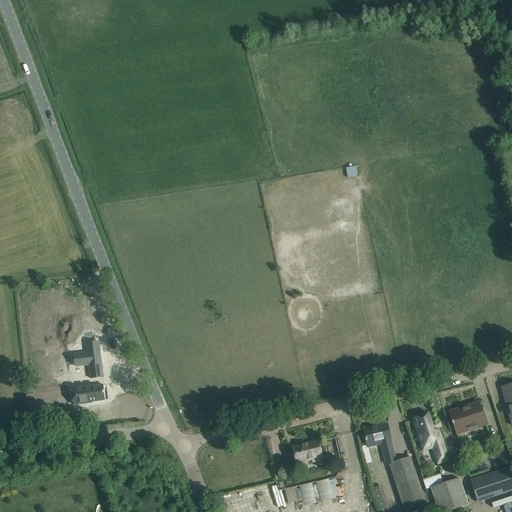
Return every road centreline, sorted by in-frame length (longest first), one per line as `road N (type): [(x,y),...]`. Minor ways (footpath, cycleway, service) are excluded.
road 1 (unclassified): [(166,429),(2,0)]
road 2 (residential): [(511,364),(181,443)]
road 3 (tertiary): [(0,452),(166,429)]
